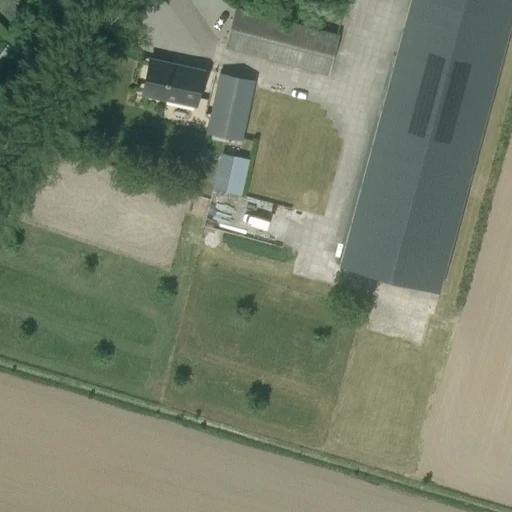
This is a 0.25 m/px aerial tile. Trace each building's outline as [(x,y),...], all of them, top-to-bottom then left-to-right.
[(511,0),(411,0),(340,266),(438,292),(511,14),(511,0)] [(235,6),(224,46),(327,74),(338,34),(235,6)] [(0,74),(17,53),(7,44),(0,52),(0,74)] [(149,56),(140,94),(197,107),(206,69),(149,56)] [(219,72),(206,133),(242,140),(255,80),(219,72)] [(227,190),(244,194),(251,156),(234,153),(227,190)] [(229,223),(246,227),(249,214),(231,211),(229,223)]
